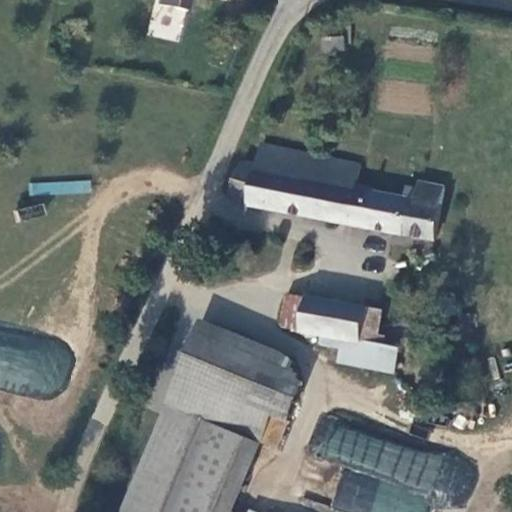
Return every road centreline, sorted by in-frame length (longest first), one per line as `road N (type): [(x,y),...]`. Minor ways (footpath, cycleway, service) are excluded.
road 1 (unclassified): [(78,511),(293,0)]
road 2 (unknown): [(203,213),(353,248),(357,273),(220,301),(170,293)]
